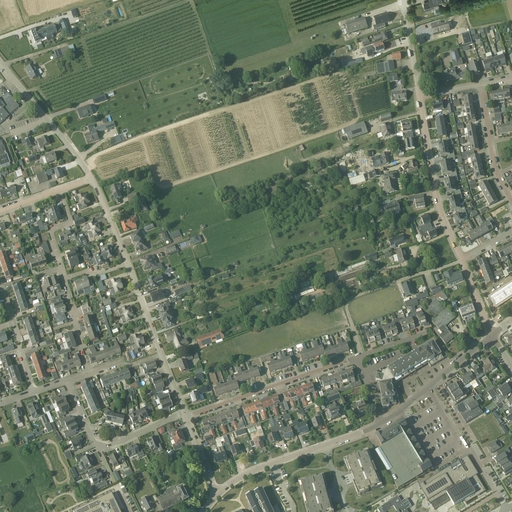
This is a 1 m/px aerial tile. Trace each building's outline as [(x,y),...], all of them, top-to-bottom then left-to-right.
[(439,8),(438,4),(438,3),(435,4),(434,0),(433,0),(428,0),(429,2),(424,3),(426,11),(439,8)] [(375,31),(382,28),(381,25),(389,22),(387,14),(374,18),(376,26),(373,27),(375,31)] [(367,28),(364,19),(345,25),(348,35),(367,28)] [(431,27),(433,35),(447,31),(445,23),(431,27)] [(30,31),(34,43),(41,41),(41,40),(56,35),(53,26),(39,30),(39,28),(30,31)] [(468,32),(460,34),(464,45),(471,43),(468,32)] [(387,41),(387,40),(388,40),(389,39),(388,38),(387,37),(386,38),(385,34),(381,35),(381,36),(374,38),(375,42),(383,40),(384,42),(387,41)] [(373,54),(376,53),(384,50),(382,44),(381,44),(381,43),(376,44),(376,46),(374,47),(371,48),(370,46),(360,50),(362,55),(366,53),(368,57),(374,55),(373,54)] [(63,57),(62,56),(74,52),(72,45),(53,51),(56,59),(63,57)] [(452,61),(454,67),(463,65),(461,59),(460,59),(457,49),(450,51),(453,61),(452,61)] [(497,57),(498,58),(501,67),(506,66),(505,62),(504,60),(507,59),(504,52),(502,53),(503,55),(497,57)] [(395,72),(393,61),(392,56),(387,57),(387,61),(386,61),(386,63),(376,65),(378,75),(395,72)] [(487,60),(490,70),(491,71),(492,70),(492,68),(495,67),(493,60),(492,56),(487,58),(487,60)] [(498,58),(493,60),(495,67),(498,66),(499,68),(501,68),(501,67),(498,58)] [(479,62),(481,68),(484,67),(484,69),(486,73),(490,70),(487,60),(482,62),(482,61),(479,62)] [(467,65),(468,68),(470,73),(473,72),(474,75),(480,73),(476,63),(467,65)] [(39,76),(38,75),(42,74),(40,69),(36,71),(33,65),(25,69),(31,80),(39,76)] [(450,71),(444,73),(447,82),(452,80),(452,81),(462,78),(462,79),(471,76),(470,73),(468,68),(463,70),(464,73),(457,75),(454,68),(449,69),(450,71)] [(502,92),(504,100),(507,99),(507,102),(511,101),(511,91),(509,93),(508,91),(502,92)] [(394,93),(391,94),(392,102),(395,102),(396,102),(396,103),(397,104),(398,104),(399,103),(400,102),(400,101),(406,101),(405,92),(394,93)] [(464,105),(472,103),(471,97),(470,98),(469,94),(461,95),(462,99),(461,100),(461,102),(464,102),(464,105)] [(18,107),(14,102),(10,97),(5,101),(2,97),(0,98),(0,124),(5,120),(7,122),(9,119),(7,116),(18,107)] [(441,102),(432,104),(434,112),(433,115),(436,115),(442,112),(453,110),(452,104),(447,105),(447,106),(445,106),(442,106),(441,102)] [(90,106),(77,110),(80,119),(93,114),(90,106)] [(391,119),(390,113),(380,117),(382,122),(391,119)] [(476,122),(474,115),(466,116),(467,117),(463,117),(464,124),(476,122)] [(441,126),(444,125),(443,118),(435,120),(437,130),(441,129),(441,126)] [(90,133),(84,135),(87,144),(99,140),(97,134),(100,133),(100,132),(111,128),(109,123),(95,129),(93,125),(88,127),(90,133)] [(405,133),(406,137),(413,136),(412,129),(411,129),(410,123),(401,124),(403,134),(405,133)] [(361,124),(345,129),(348,138),(364,133),(361,124)] [(383,138),(393,135),(389,124),(380,127),(383,138)] [(447,137),(444,125),(441,126),(441,129),(437,130),(439,138),(447,137)] [(413,136),(406,137),(406,141),(404,141),(406,151),(415,149),(414,143),(413,136)] [(43,147),(49,145),(46,137),(40,140),(37,141),(37,142),(34,142),(35,145),(38,144),(39,148),(43,147)] [(22,146),(26,144),(28,148),(33,146),(30,138),(25,141),(21,142),(22,146)] [(438,145),(440,151),(449,149),(448,147),(449,146),(449,143),(452,143),(451,139),(445,141),(445,144),(438,145)] [(10,166),(9,164),(10,163),(3,145),(2,145),(1,141),(0,140),(0,166),(0,167),(1,170),(10,166)] [(470,146),(467,146),(468,153),(479,151),(478,144),(470,146)] [(360,171),(369,169),(364,149),(355,152),(360,171)] [(449,149),(440,151),(441,157),(448,156),(448,159),(454,158),(453,151),(449,152),(449,149)] [(44,157),(47,165),(56,161),(53,154),(44,157)] [(382,156),(371,159),(374,168),(389,164),(387,154),(382,156)] [(29,164),(37,161),(35,155),(27,158),(29,164)] [(440,163),(442,169),(451,168),(450,165),(451,165),(451,162),(455,161),(454,158),(448,159),(449,162),(440,163)] [(408,166),(409,165),(410,169),(407,170),(408,174),(419,171),(418,167),(417,167),(416,160),(408,162),(405,163),(404,163),(400,168),(404,171),(408,166)] [(450,174),(450,177),(457,176),(455,170),(451,171),(451,168),(442,169),(443,175),(450,174)] [(47,181),(46,177),(52,175),(52,173),(54,172),(55,174),(57,180),(62,178),(59,170),(55,171),(54,169),(35,176),(33,176),(35,180),(36,179),(39,185),(47,181)] [(370,179),(381,176),(379,170),(368,173),(370,179)] [(395,180),(394,174),(382,176),(383,182),(384,182),(385,188),(382,189),(383,194),(397,192),(395,180)] [(363,175),(349,179),(351,186),(365,182),(363,175)] [(444,181),(446,187),(454,186),(454,183),(458,182),(457,176),(450,177),(451,180),(444,181)] [(481,192),(489,187),(490,187),(490,186),(490,185),(488,185),(487,182),(479,187),(481,192)] [(6,190),(8,196),(16,193),(13,185),(9,187),(10,188),(6,190)] [(120,203),(119,200),(122,199),(120,192),(120,191),(123,190),(121,185),(111,188),(115,201),(116,200),(117,204),(120,203)] [(454,192),(454,195),(461,194),(460,191),(457,191),(456,188),(455,189),(454,186),(446,187),(447,194),(454,192)] [(489,187),(481,192),(484,196),(492,192),(489,187)] [(0,196),(1,199),(8,196),(6,190),(2,191),(2,190),(0,190),(0,196)] [(492,192),(484,196),(487,201),(494,197),(495,196),(496,195),(495,194),(493,195),(492,192)] [(129,203),(138,200),(136,194),(127,197),(129,203)] [(448,200),(450,206),(459,203),(458,201),(462,200),(461,194),(454,195),(455,198),(448,200)] [(422,198),(422,195),(416,196),(408,198),(409,201),(414,200),(416,209),(425,207),(423,198),(422,198)] [(494,197),(487,201),(489,206),(498,201),(498,199),(496,200),(494,197)] [(89,204),(88,200),(80,203),(81,204),(77,206),(79,210),(82,209),(87,207),(86,205),(89,204)] [(144,200),(138,202),(141,210),(147,208),(144,200)] [(382,203),(383,206),(386,215),(400,210),(397,202),(391,204),(390,201),(382,203)] [(458,210),(459,213),(465,211),(465,208),(461,209),(460,206),(459,206),(459,203),(450,206),(451,212),(458,210)] [(59,213),(57,208),(53,209),(53,208),(44,211),(45,215),(48,214),(49,217),(59,213)] [(466,214),(465,211),(459,213),(460,216),(453,218),(455,224),(464,221),(463,218),(467,217),(466,214)] [(59,213),(49,217),(50,220),(49,221),(48,222),(49,224),(51,223),(52,224),(54,223),(54,222),(57,221),(57,220),(60,219),(59,213)] [(24,216),(26,222),(35,219),(33,214),(31,215),(30,214),(24,216)] [(419,232),(430,227),(428,224),(431,222),(428,215),(421,218),(424,226),(417,229),(419,232)] [(17,225),(26,222),(24,216),(17,218),(18,220),(15,221),(17,225)] [(129,231),(129,230),(137,228),(135,222),(138,221),(136,217),(121,223),(125,233),(129,231)] [(484,223),(482,219),(481,220),(479,221),(481,224),(481,225),(483,224),(488,233),(493,230),(492,228),(496,226),(491,218),(488,220),(489,223),(487,224),(485,222),(484,223)] [(90,229),(91,231),(99,228),(97,224),(94,225),(93,223),(88,225),(85,226),(87,231),(90,229)] [(481,227),(478,229),(482,236),(488,233),(483,224),(481,225),(481,224),(480,225),(481,227)] [(431,230),(430,227),(419,232),(422,238),(428,235),(430,239),(437,236),(434,229),(431,230)] [(31,236),(37,234),(38,233),(36,228),(29,230),(31,236)] [(99,228),(91,231),(91,232),(88,234),(90,239),(93,237),(98,236),(97,233),(100,232),(99,228)] [(478,229),(473,232),(477,239),(482,236),(478,229)] [(131,237),(134,244),(142,240),(140,236),(143,235),(140,230),(134,232),(135,235),(131,237)] [(477,239),(473,232),(472,230),(470,230),(468,231),(470,233),(468,235),(471,242),(477,239)] [(71,239),(71,240),(75,239),(73,233),(70,234),(69,232),(58,235),(61,243),(71,239)] [(396,248),(395,246),(405,242),(402,235),(392,239),(393,240),(388,241),(391,250),(396,248)] [(142,240),(134,244),(136,250),(141,249),(142,251),(148,249),(146,243),(143,244),(142,240)] [(177,244),(179,249),(189,246),(187,241),(177,244)] [(167,257),(179,252),(175,244),(164,249),(167,257)] [(102,253),(100,254),(102,258),(105,256),(106,260),(113,257),(109,248),(107,249),(106,246),(100,248),(102,253)] [(508,246),(503,249),(507,256),(511,253),(508,246)] [(68,261),(76,258),(74,253),(77,251),(76,248),(69,250),(70,254),(66,255),(68,261)] [(395,262),(398,261),(399,264),(409,262),(406,249),(401,250),(393,252),(394,256),(393,256),(395,262)] [(508,259),(507,256),(503,249),(497,252),(503,262),(508,259)] [(35,256),(36,260),(38,267),(46,265),(43,258),(45,258),(44,255),(43,252),(39,253),(40,255),(35,256)] [(89,260),(90,262),(91,261),(90,259),(91,258),(89,254),(82,256),(84,262),(89,260)] [(102,258),(100,254),(94,257),(94,258),(91,260),(94,265),(96,264),(97,266),(104,263),(103,261),(106,260),(105,256),(102,258)] [(488,259),(478,262),(480,268),(490,265),(490,266),(494,265),(493,263),(494,263),(493,261),(497,260),(494,255),(491,256),(493,260),(489,262),(488,259)] [(31,270),(38,267),(36,260),(31,261),(29,256),(24,257),(27,265),(30,264),(31,270)] [(153,256),(140,261),(144,270),(150,268),(151,271),(155,270),(154,266),(154,265),(153,263),(156,261),(153,256)] [(0,260),(0,262),(2,267),(8,265),(7,261),(14,259),(13,257),(0,260)] [(78,265),(76,258),(68,261),(70,268),(78,265)] [(8,265),(2,267),(4,273),(6,273),(17,269),(16,267),(12,269),(12,267),(9,268),(8,265)] [(480,268),(482,274),(490,271),(488,265),(480,268)] [(503,272),(504,275),(505,277),(505,278),(508,276),(508,275),(511,273),(508,268),(505,269),(505,271),(503,272)] [(18,271),(17,269),(6,273),(4,273),(6,280),(12,278),(11,273),(18,271)] [(444,275),(448,286),(463,281),(461,277),(460,273),(454,276),(453,272),(451,273),(450,270),(446,272),(447,274),(444,275)] [(482,274),(484,280),(492,277),(490,271),(482,274)] [(148,280),(152,289),(157,287),(157,286),(164,283),(163,280),(162,279),(161,275),(154,278),(153,278),(148,280)] [(494,283),(492,277),(484,280),(487,286),(494,283)] [(50,280),(52,288),(56,287),(58,293),(64,291),(61,282),(57,283),(56,278),(50,280)] [(80,281),(84,294),(85,295),(90,294),(93,293),(92,291),(93,291),(89,278),(80,281)] [(49,289),(52,288),(50,280),(44,282),(45,287),(42,288),(44,294),(50,292),(49,289)] [(112,286),(113,288),(121,285),(119,281),(116,282),(115,280),(111,281),(111,282),(107,283),(109,288),(112,286)] [(295,298),(314,292),(310,280),(296,285),(298,290),(292,292),(295,298)] [(75,297),(84,294),(80,281),(74,283),(76,289),(73,290),(75,297)] [(96,283),(99,292),(106,290),(105,287),(102,288),(102,286),(101,281),(96,283)] [(14,294),(28,289),(27,287),(24,288),(21,289),(18,282),(13,284),(14,287),(12,287),(14,294)] [(406,298),(414,295),(410,284),(402,287),(406,298)] [(121,285),(113,288),(114,289),(110,291),(112,295),(115,294),(120,292),(119,290),(122,289),(121,285)] [(442,291),(440,285),(431,289),(433,295),(442,291)] [(190,286),(175,292),(176,297),(192,291),(190,286)] [(511,292),(507,286),(502,290),(508,299),(511,295),(511,292)] [(14,294),(16,300),(23,297),(22,293),(25,292),(29,291),(28,289),(14,294)] [(150,295),(153,303),(165,299),(162,290),(150,295)] [(502,290),(496,293),(502,302),(508,299),(502,290)] [(433,297),(427,302),(428,303),(423,308),(424,310),(433,319),(431,320),(442,333),(439,336),(440,337),(446,344),(453,337),(444,327),(455,318),(446,308),(445,306),(442,308),(439,304),(443,301),(444,302),(448,300),(443,293),(433,297)] [(496,293),(490,297),(496,306),(502,302),(496,293)] [(16,300),(18,306),(32,302),(31,299),(28,301),(25,302),(23,297),(16,300)] [(54,298),(48,300),(50,306),(53,305),(54,309),(55,309),(63,306),(62,306),(60,300),(55,302),(54,298)] [(104,307),(111,304),(109,299),(102,301),(104,307)] [(33,304),(32,302),(18,306),(21,312),(28,310),(26,305),(29,305),(33,304)] [(114,303),(108,305),(108,306),(104,307),(106,312),(110,310),(116,308),(114,303)] [(169,304),(158,308),(160,314),(169,311),(168,308),(170,307),(169,304)] [(475,315),(472,305),(459,310),(463,319),(465,318),(475,315)] [(57,313),(54,314),(57,323),(62,321),(60,314),(63,313),(66,313),(65,312),(66,312),(65,309),(64,309),(63,306),(62,306),(63,306),(55,309),(57,313)] [(124,315),(132,312),(130,308),(126,310),(125,307),(121,309),(118,310),(119,315),(123,314),(124,315)] [(88,308),(82,310),(83,316),(91,313),(90,308),(88,308)] [(169,311),(160,314),(159,314),(163,323),(163,322),(165,329),(174,325),(172,319),(169,311)] [(133,316),(132,312),(124,315),(124,317),(121,318),(122,323),(126,321),(126,322),(130,320),(129,318),(133,316)] [(413,314),(415,321),(418,320),(420,326),(424,325),(425,326),(429,325),(426,319),(425,320),(421,312),(415,314),(415,313),(413,314)] [(411,317),(405,319),(409,330),(415,328),(413,322),(415,321),(413,314),(410,315),(411,317)] [(84,325),(92,323),(90,317),(82,319),(84,325)] [(30,319),(23,321),(25,325),(23,325),(24,328),(39,323),(38,321),(35,322),(32,323),(30,319)] [(399,319),(396,320),(398,327),(401,326),(403,332),(409,330),(405,319),(400,321),(399,319)] [(394,323),(388,325),(392,336),(398,334),(396,328),(398,327),(396,320),(393,321),(394,323)] [(84,325),(86,331),(94,328),(93,325),(96,324),(95,322),(92,323),(84,325)] [(39,323),(24,328),(25,330),(26,330),(28,334),(34,331),(34,328),(36,327),(36,326),(40,325),(39,323)] [(382,325),(379,326),(381,333),(384,332),(386,338),(392,336),(388,325),(383,327),(382,325)] [(371,329),(375,342),(381,340),(379,334),(381,333),(379,326),(376,327),(377,329),(371,331),(371,329)] [(369,344),(375,342),(371,329),(365,331),(364,327),(360,328),(364,339),(367,338),(369,344)] [(94,328),(86,331),(88,337),(96,334),(94,328)] [(187,339),(181,341),(180,338),(181,337),(177,329),(164,334),(167,343),(174,340),(177,350),(189,345),(187,339)] [(221,330),(217,331),(197,338),(200,348),(224,339),(221,330)] [(28,334),(30,340),(43,335),(42,333),(39,334),(39,335),(36,336),(34,331),(28,334)] [(115,334),(119,345),(123,344),(122,341),(126,340),(124,334),(121,335),(120,333),(115,334)] [(65,343),(73,340),(71,334),(63,336),(65,341),(65,343)] [(96,334),(88,337),(90,342),(98,340),(96,334)] [(44,338),(43,335),(30,340),(32,346),(39,344),(37,339),(40,338),(40,339),(44,338)] [(135,343),(143,340),(141,336),(137,338),(137,335),(132,337),(129,338),(130,343),(134,342),(135,343)] [(65,343),(68,350),(75,347),(73,340),(65,343)] [(135,345),(131,346),(133,351),(137,350),(141,348),(140,346),(144,344),(143,340),(135,343),(135,345)] [(341,340),(339,340),(340,343),(344,353),(349,351),(346,344),(343,345),(341,340)] [(103,343),(104,347),(108,358),(114,356),(112,349),(108,350),(105,342),(103,343)] [(112,349),(114,356),(120,354),(116,342),(114,343),(115,347),(112,349)] [(389,406),(390,406),(399,404),(395,383),(428,364),(430,367),(443,359),(433,342),(420,350),(382,373),(381,376),(377,375),(376,380),(380,381),(379,385),(383,402),(382,402),(383,408),(389,407),(389,406)] [(339,346),(335,348),(338,355),(344,353),(340,343),(338,344),(339,346)] [(298,349),(302,348),(301,344),(292,347),(294,353),(299,351),(298,349)] [(315,349),(311,351),(314,359),(319,357),(316,345),(313,346),(315,349)] [(317,345),(316,345),(319,357),(325,355),(324,353),(325,353),(324,352),(323,347),(318,348),(317,345)] [(94,346),(91,347),(96,362),(102,360),(100,353),(96,354),(95,350),(94,346)] [(331,346),(329,347),(332,357),(338,355),(335,348),(332,349),(331,346)] [(90,364),(96,362),(91,347),(88,348),(89,349),(90,352),(91,356),(89,357),(88,355),(84,357),(87,363),(89,362),(90,364)] [(103,352),(100,353),(102,360),(108,358),(104,347),(102,347),(103,352)] [(303,353),(295,356),(297,360),(301,359),(302,362),(308,360),(304,349),(302,350),(303,353)] [(306,349),(304,349),(308,360),(314,359),(311,351),(307,352),(306,349)] [(133,351),(126,354),(128,359),(129,361),(136,359),(133,351)] [(68,355),(67,353),(63,355),(68,370),(74,368),(72,361),(68,362),(67,358),(68,357),(67,355),(68,355)] [(33,363),(46,358),(46,356),(39,358),(37,354),(31,356),(33,363)] [(75,359),(72,361),(74,368),(80,366),(76,354),(74,355),(75,359)] [(63,355),(60,355),(63,364),(60,365),(59,362),(54,363),(57,371),(61,369),(62,372),(68,370),(63,355)] [(178,363),(182,373),(189,370),(186,362),(193,359),(191,355),(182,358),(183,362),(178,363)] [(2,365),(12,362),(10,356),(0,359),(0,361),(1,362),(2,365)] [(285,357),(284,358),(287,368),(293,366),(292,363),(290,358),(287,359),(286,357),(285,357)] [(33,363),(35,369),(42,367),(40,362),(47,360),(46,358),(33,363)] [(282,361),(279,362),(281,370),(287,368),(284,358),(281,358),(282,361)] [(490,371),(490,372),(496,367),(490,358),(484,362),(486,365),(482,368),(486,374),(490,371)] [(271,365),(267,366),(270,374),(276,372),(273,364),(272,361),(272,362),(270,362),(271,365)] [(274,361),(272,361),(273,364),(276,372),(281,370),(279,362),(275,363),(274,361)] [(0,370),(0,372),(4,371),(4,370),(12,368),(14,367),(12,362),(2,365),(3,368),(0,369),(0,370)] [(142,370),(144,376),(151,374),(150,371),(156,369),(154,363),(144,366),(145,369),(142,370)] [(251,363),(249,363),(251,369),(255,379),(260,377),(258,369),(254,371),(251,363)] [(8,372),(9,375),(19,372),(17,366),(14,367),(12,368),(4,370),(4,371),(5,373),(8,372)] [(473,373),(476,378),(481,375),(482,376),(485,374),(480,367),(477,369),(476,366),(471,369),(473,373)] [(35,369),(37,375),(50,371),(50,369),(43,371),(42,367),(35,369)] [(250,372),(246,373),(249,381),(255,379),(251,369),(249,370),(250,372)] [(345,372),(348,380),(349,383),(355,380),(354,378),(357,377),(355,372),(352,373),(351,370),(345,372)] [(51,372),(50,371),(37,375),(39,381),(46,379),(45,376),(48,375),(47,374),(51,372)] [(121,373),(125,381),(130,379),(127,371),(121,373)] [(8,382),(11,381),(21,377),(19,372),(9,375),(10,378),(7,379),(8,382)] [(242,372),(240,373),(243,383),(249,381),(246,373),(243,375),(242,372)] [(345,372),(340,375),(342,382),(348,380),(345,372)] [(469,372),(464,375),(471,386),(476,383),(478,386),(481,384),(476,378),(473,373),(471,375),(469,372)] [(121,373),(116,375),(119,383),(125,381),(121,373)] [(238,376),(235,377),(236,382),(237,383),(238,385),(243,383),(240,373),(238,373),(238,376)] [(150,386),(153,385),(161,382),(159,376),(157,376),(156,374),(148,376),(149,380),(148,380),(150,386)] [(193,380),(186,382),(188,390),(196,387),(194,382),(197,381),(197,382),(204,379),(203,376),(202,374),(195,376),(196,379),(193,380)] [(116,375),(111,377),(114,385),(119,383),(116,375)] [(340,375),(334,377),(336,384),(342,382),(340,375)] [(459,383),(462,388),(463,390),(464,391),(464,392),(467,390),(466,389),(471,386),(464,375),(459,379),(461,381),(459,383)] [(23,383),(21,377),(11,381),(12,384),(9,385),(10,388),(23,383)] [(111,377),(105,379),(108,387),(114,385),(111,377)] [(237,383),(236,382),(233,383),(231,377),(229,377),(230,381),(231,383),(233,391),(239,389),(238,385),(237,383)] [(334,377),(328,379),(330,386),(336,384),(334,377)] [(103,389),(108,387),(105,379),(99,381),(103,389)] [(324,388),(330,386),(328,379),(322,381),(324,388)] [(229,384),(225,385),(228,393),(233,391),(231,383),(230,381),(228,382),(229,384)] [(161,382),(153,385),(155,391),(153,391),(154,395),(162,392),(161,389),(164,388),(161,382)] [(462,388),(459,383),(456,385),(455,383),(452,384),(445,388),(449,396),(451,395),(453,394),(453,396),(457,393),(457,392),(462,388)] [(221,384),(218,385),(222,395),(228,393),(225,385),(222,387),(221,384)] [(312,384),(306,386),(309,394),(315,392),(312,384)] [(508,387),(505,384),(500,387),(498,388),(496,386),(487,393),(492,399),(496,396),(497,396),(508,387)] [(80,388),(82,393),(90,390),(88,385),(80,388)] [(216,397),(222,395),(218,385),(216,385),(217,388),(214,389),(216,397)] [(306,386),(301,388),(304,398),(305,397),(306,398),(310,397),(309,394),(306,386)] [(200,393),(190,396),(193,404),(201,402),(199,396),(208,393),(207,390),(206,387),(199,389),(200,393)] [(508,387),(497,396),(495,397),(498,401),(497,401),(498,402),(495,404),(497,406),(500,404),(506,399),(507,398),(505,396),(511,391),(508,387)] [(301,388),(295,390),(297,398),(300,397),(301,399),(302,399),(304,398),(301,388)] [(358,388),(351,391),(353,397),(360,395),(359,392),(360,392),(358,388)] [(463,390),(462,388),(457,392),(457,393),(453,396),(453,394),(451,395),(449,396),(455,405),(468,397),(464,392),(464,391),(463,390)] [(90,390),(82,393),(84,398),(93,395),(90,390)] [(295,390),(289,392),(293,402),(294,401),(295,401),(294,399),(297,398),(295,390)] [(290,403),(291,403),(293,402),(289,392),(283,394),(286,402),(289,400),(290,403)] [(329,403),(341,399),(338,392),(326,396),(329,403)] [(158,400),(160,406),(169,402),(167,396),(163,397),(162,394),(154,397),(155,401),(158,400)] [(93,395),(84,398),(87,404),(95,400),(93,395)] [(272,398),(274,406),(275,408),(273,409),(275,412),(276,412),(277,412),(278,412),(277,408),(278,407),(277,405),(280,404),(277,396),(272,398)] [(456,409),(457,409),(457,410),(457,411),(457,412),(458,413),(459,412),(466,424),(469,422),(483,413),(481,410),(480,411),(478,407),(479,407),(476,402),(475,402),(472,397),(457,406),(457,407),(457,408),(456,409)] [(55,405),(57,409),(66,405),(63,399),(58,401),(57,398),(50,401),(53,406),(55,405)] [(272,398),(266,400),(268,408),(274,406),(272,398)] [(504,401),(497,407),(499,409),(502,407),(504,405),(508,409),(511,405),(511,398),(505,404),(504,401)] [(95,400),(87,404),(89,409),(97,405),(95,400)] [(266,400),(260,402),(262,410),(263,412),(265,412),(266,412),(266,409),(268,408),(266,400)] [(355,412),(359,411),(359,413),(367,411),(363,400),(356,402),(356,404),(352,406),(355,412)] [(169,402),(160,406),(162,411),(159,412),(161,416),(169,412),(168,409),(171,408),(169,402)] [(260,402),(254,404),(257,412),(262,410),(260,402)] [(27,407),(33,419),(41,415),(35,403),(27,407)] [(254,404),(248,406),(251,414),(252,416),(250,417),(251,420),(253,420),(255,420),(254,416),(255,415),(254,413),(257,412),(254,404)] [(331,419),(331,420),(341,416),(336,404),(329,406),(330,409),(327,410),(329,415),(327,416),(328,420),(331,419)] [(66,405),(57,409),(58,413),(56,414),(59,419),(65,416),(63,413),(69,411),(66,405)] [(97,405),(89,409),(92,415),(100,411),(97,405)] [(245,416),(251,414),(248,406),(242,409),(245,416)] [(139,413),(140,413),(143,421),(148,419),(147,416),(149,415),(147,410),(148,410),(146,407),(138,411),(139,413)] [(15,424),(16,424),(17,425),(22,423),(20,417),(22,417),(19,409),(12,411),(15,419),(15,421),(14,421),(15,424)] [(105,423),(111,424),(112,419),(113,416),(107,414),(109,412),(107,410),(103,415),(106,418),(105,423)] [(237,411),(231,413),(234,420),(239,418),(237,411)] [(320,421),(324,420),(321,412),(316,413),(318,419),(312,421),(314,429),(322,427),(320,421)] [(140,413),(134,416),(138,424),(143,421),(140,413)] [(231,413),(225,415),(228,422),(231,421),(231,423),(233,423),(234,422),(234,420),(231,413)] [(133,414),(127,417),(126,421),(129,426),(132,424),(133,426),(138,424),(134,416),(133,414)] [(49,422),(46,416),(46,415),(41,417),(45,424),(49,422)] [(225,415),(219,417),(221,422),(222,424),(223,426),(225,426),(226,426),(226,425),(228,425),(227,422),(228,422),(225,415)] [(469,424),(478,441),(488,436),(490,440),(502,434),(491,415),(480,421),(479,419),(469,424)] [(124,418),(118,417),(116,425),(122,427),(123,422),(126,422),(126,421),(127,417),(124,416),(124,418)] [(62,431),(66,429),(75,426),(73,420),(69,421),(67,417),(58,422),(62,431)] [(219,417),(214,419),(216,426),(222,424),(219,417)] [(214,419),(208,421),(210,428),(216,426),(214,419)] [(402,420),(398,422),(396,424),(381,433),(380,433),(381,433),(376,436),(382,446),(375,450),(394,482),(396,484),(398,488),(431,468),(424,457),(406,427),(407,427),(403,420),(402,420)] [(210,431),(211,435),(213,435),(213,434),(214,434),(213,430),(211,431),(210,428),(208,421),(202,423),(205,433),(210,431)] [(280,422),(276,423),(277,427),(280,434),(281,437),(284,436),(285,440),(293,437),(292,434),(294,433),(292,427),(284,430),(281,421),(280,422)] [(298,430),(300,434),(309,431),(306,423),(299,425),(298,421),(292,423),(295,431),(298,430)] [(75,426),(66,429),(67,432),(63,433),(66,440),(75,435),(74,432),(77,431),(75,426)] [(163,427),(157,430),(159,435),(165,432),(163,427)] [(273,435),(268,437),(270,445),(278,442),(276,435),(280,434),(277,427),(270,429),(273,435)] [(174,441),(183,437),(180,431),(175,433),(174,430),(168,432),(170,435),(171,435),(174,441)] [(254,441),(250,442),(252,448),(256,447),(257,450),(264,447),(262,442),(266,441),(262,430),(258,431),(260,436),(257,437),(258,439),(254,441)] [(57,433),(55,434),(59,444),(63,442),(61,437),(60,438),(57,433)] [(226,436),(223,437),(228,452),(231,451),(234,458),(241,456),(241,455),(243,455),(242,451),(240,452),(238,446),(230,449),(226,436)] [(185,443),(183,437),(174,441),(175,445),(173,446),(175,452),(182,449),(180,445),(185,443)] [(72,453),(74,452),(81,449),(79,443),(82,442),(81,438),(70,442),(72,446),(69,448),(72,453)] [(148,445),(149,445),(152,452),(159,449),(160,453),(164,451),(161,445),(158,446),(154,438),(147,441),(147,442),(148,445)] [(496,441),(487,447),(491,454),(502,447),(500,443),(498,444),(496,441)] [(129,459),(136,455),(138,459),(144,457),(141,450),(138,452),(136,447),(125,451),(129,459)] [(219,455),(214,457),(216,464),(227,460),(225,453),(223,447),(216,449),(219,455)] [(354,485),(357,493),(358,496),(369,492),(368,490),(370,489),(371,491),(382,486),(378,476),(376,476),(375,474),(377,473),(373,464),(371,464),(370,462),(372,461),(367,450),(357,455),(358,457),(355,458),(354,456),(344,460),(348,471),(355,468),(356,472),(359,471),(360,473),(358,474),(359,476),(361,475),(362,477),(359,478),(361,482),(354,485)] [(494,459),(497,464),(502,461),(507,458),(505,455),(507,454),(504,450),(498,454),(499,456),(494,459)] [(69,451),(63,454),(66,460),(72,458),(69,451)] [(77,463),(81,461),(86,471),(93,468),(90,461),(89,457),(84,459),(83,455),(75,459),(77,463)] [(114,469),(121,466),(123,470),(127,468),(122,458),(118,460),(116,455),(109,459),(114,469)] [(450,467),(419,486),(430,504),(431,504),(434,510),(450,500),(454,506),(462,501),(464,500),(466,503),(477,496),(486,491),(476,476),(478,474),(467,456),(450,466),(450,467)] [(508,457),(507,458),(502,461),(497,464),(498,463),(500,468),(511,461),(508,457)] [(511,461),(500,468),(501,468),(502,467),(504,471),(511,466),(511,465),(511,464),(511,463),(511,461)] [(511,466),(504,471),(503,472),(502,473),(503,474),(504,474),(505,476),(511,472),(511,474),(511,466)] [(89,480),(91,479),(94,486),(103,482),(100,475),(97,477),(94,471),(87,475),(89,480)] [(112,473),(115,482),(120,480),(116,471),(112,473)] [(302,496),(305,505),(305,506),(307,505),(308,508),(306,508),(306,511),(333,511),(331,501),(323,503),(322,499),(319,500),(319,498),(320,498),(320,495),(318,496),(317,494),(321,493),(319,489),(326,487),(323,475),(299,482),(302,493),(304,493),(304,495),(302,496)] [(167,491),(168,494),(157,499),(163,511),(182,502),(183,502),(189,499),(182,486),(176,489),(177,490),(176,490),(175,487),(167,491)] [(263,489),(246,497),(252,511),(279,511),(277,506),(271,509),(263,489)] [(111,494),(73,511),(119,511),(118,511),(117,511),(116,508),(121,506),(115,493),(111,495),(111,494)] [(286,504),(289,503),(283,494),(280,496),(286,504)] [(398,496),(380,508),(382,511),(384,511),(393,506),(396,511),(397,510),(398,511),(404,507),(398,496)] [(141,501),(146,511),(154,508),(148,497),(141,501)] [(407,499),(401,502),(404,507),(406,510),(412,507),(407,499)]
